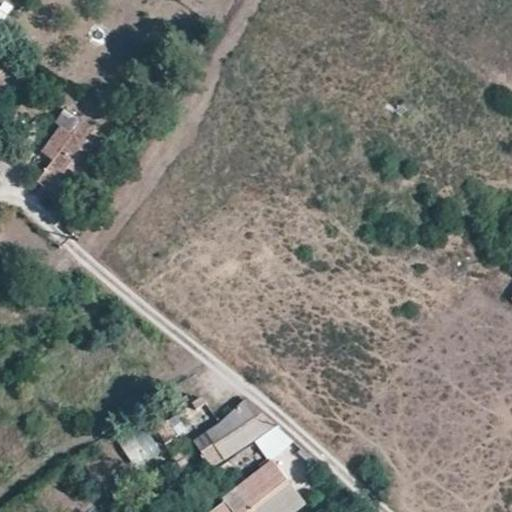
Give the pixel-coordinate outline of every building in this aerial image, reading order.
[(0,61),(0,91),(15,73),(0,61)] [(43,178),(65,194),(108,138),(85,121),(43,178)] [(217,472),(278,430),(260,414),(247,403),(223,426),(198,443),(217,472)] [(143,426),(120,446),(141,470),(164,450),(143,426)] [(267,464),(219,506),(224,511),(252,511),(284,484),(267,464)] [(252,511),(293,511),(302,505),(284,484),(252,511)] [(124,511),(118,503),(103,511),(124,511)]
